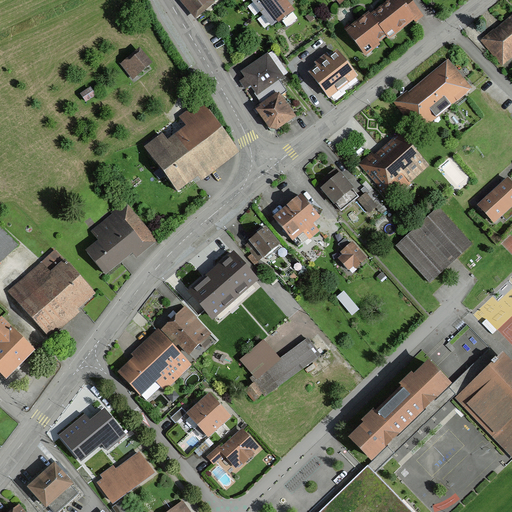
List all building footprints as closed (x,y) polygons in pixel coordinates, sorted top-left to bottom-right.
[(183,0),(195,13),(207,2),(204,0),(183,0)] [(251,0),(252,0),(262,13),(278,0),(251,0)] [(285,16),(292,10),(284,0),(278,0),(262,13),(272,26),(277,23),(278,24),(287,17),(285,16)] [(369,15),(347,33),(361,51),(367,46),(369,47),(390,31),(393,34),(412,18),(397,0),(394,0),(371,18),(369,15)] [(511,16),(506,22),(508,24),(483,45),(498,62),(511,50),(511,16)] [(286,74),(271,52),(241,73),(246,80),(243,82),(247,88),(250,86),(255,93),(253,95),(260,104),(255,108),(267,124),(266,125),(271,132),(276,129),(275,129),(291,117),(278,98),(286,92),(277,80),(286,74)] [(359,76),(340,52),(331,59),(329,56),(318,65),(320,67),(314,72),(332,96),(359,76)] [(136,72),(145,65),(137,55),(123,67),(124,69),(129,64),(136,72)] [(469,88),(449,64),(397,107),(416,130),(426,122),(425,121),(452,99),(454,101),(465,92),(464,92),(469,88)] [(89,89),(80,95),(85,101),(93,96),(89,89)] [(140,144),(174,188),(231,145),(200,103),(156,135),(155,133),(140,144)] [(377,161),(372,155),(360,166),(377,185),(376,186),(390,201),(401,192),(395,184),(403,176),(407,181),(426,164),(403,138),(377,161)] [(322,189),(340,211),(356,198),(350,188),(339,175),(338,175),(334,170),(328,176),(332,181),(322,189)] [(511,186),(507,180),(492,194),(507,209),(511,204),(511,186)] [(492,222),(507,209),(492,194),(478,207),(492,222)] [(364,195),(358,200),(368,213),(375,207),(374,206),(377,203),(373,198),(370,201),(364,195)] [(310,205),(305,202),(301,198),(284,212),(284,211),(274,220),(297,248),(308,239),(304,235),(302,237),(299,234),(305,229),(311,236),(317,231),(311,224),(318,218),(309,207),(310,205)] [(153,239),(154,239),(124,202),(110,213),(114,217),(100,229),(98,226),(91,232),(99,243),(87,253),(102,273),(139,244),(142,248),(153,239)] [(438,210),(396,247),(428,282),(470,244),(438,210)] [(0,228),(0,260),(16,246),(0,228)] [(249,241),(249,242),(244,246),(252,254),(248,257),(253,265),(262,257),(263,258),(278,245),(264,229),(249,241)] [(349,245),(345,241),(339,247),(343,251),(340,253),(343,255),(338,260),(347,270),(352,266),(355,268),(365,259),(351,244),(349,245)] [(54,251),(8,293),(42,331),(71,306),(73,307),(91,291),(54,251)] [(239,263),(207,290),(233,321),(239,315),(261,342),(287,320),(239,263)] [(188,306),(215,337),(229,325),(233,321),(207,290),(188,306)] [(209,334),(185,309),(165,330),(188,354),(209,334)] [(0,372),(4,377),(31,351),(0,320),(0,372)] [(189,366),(190,366),(163,336),(120,376),(138,394),(138,393),(145,401),(160,386),(163,390),(189,366)] [(292,372),(316,352),(307,340),(273,366),(256,346),(240,359),(254,376),(249,380),(253,385),(245,391),(252,400),(261,393),(262,395),(292,372)] [(490,362),(493,364),(458,398),(508,450),(511,446),(511,369),(500,357),(496,361),(494,358),(490,362)] [(429,365),(351,440),(369,458),(446,383),(429,365)] [(220,424),(227,417),(220,409),(218,407),(215,403),(208,396),(201,403),(200,402),(195,407),(196,408),(188,415),(190,416),(186,420),(186,422),(193,429),(197,425),(207,435),(214,429),(215,429),(220,425),(220,424)] [(180,408),(169,418),(174,424),(185,414),(180,408)] [(253,445),(241,432),(221,451),(223,453),(232,464),(238,459),(242,463),(251,455),(247,450),(253,445)] [(206,439),(195,450),(200,455),(211,445),(206,439)] [(218,448),(207,458),(212,464),(223,453),(221,451),(218,448)] [(156,476),(141,455),(100,485),(115,506),(122,500),(156,476)] [(315,511),(411,511),(364,464),(315,511)] [(58,471),(53,466),(29,487),(35,494),(32,496),(37,501),(39,499),(45,506),(46,505),(52,511),(57,511),(77,494),(69,485),(69,484),(63,477),(66,473),(62,468),(58,471)] [(131,511),(122,500),(115,506),(119,511),(131,511)]
